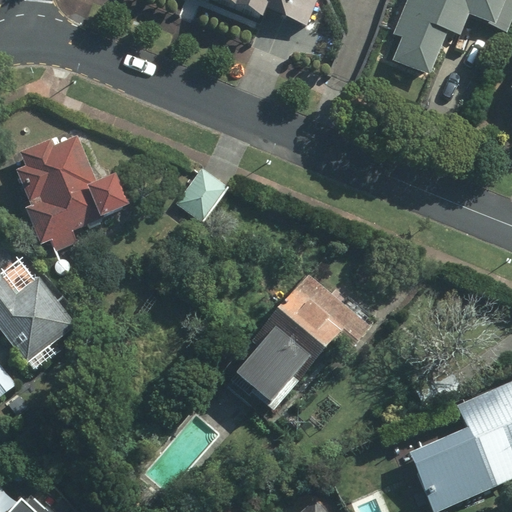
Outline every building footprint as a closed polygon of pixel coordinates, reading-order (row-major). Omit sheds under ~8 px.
[(213,0),(266,22),(271,10),(291,18),(311,27),(322,0),(213,0)] [(511,0),(414,0),(398,37),(409,41),(399,64),(435,80),(455,35),(467,40),(476,18),(509,32),(511,24),(511,0)] [(79,138),(57,147),(55,141),(24,153),(29,165),(19,170),(49,242),(55,239),(59,250),(77,243),(73,233),(134,206),(121,175),(99,184),(79,138)] [(232,190),(205,170),(179,203),(206,224),(232,190)] [(3,275),(0,276),(0,319),(35,362),(78,326),(42,282),(22,298),(3,275)] [(241,356),(252,366),(243,377),(274,405),(284,394),(289,399),(360,319),(311,276),(241,356)] [(0,398),(16,386),(0,364),(0,398)] [(470,430),(414,453),(438,511),(440,511),(511,482),(511,386),(460,407),(470,430)] [(175,496),(221,434),(192,412),(146,475),(175,496)] [(20,511),(0,511),(49,511),(34,497),(20,511)] [(331,511),(319,499),(304,511),(331,511)]
